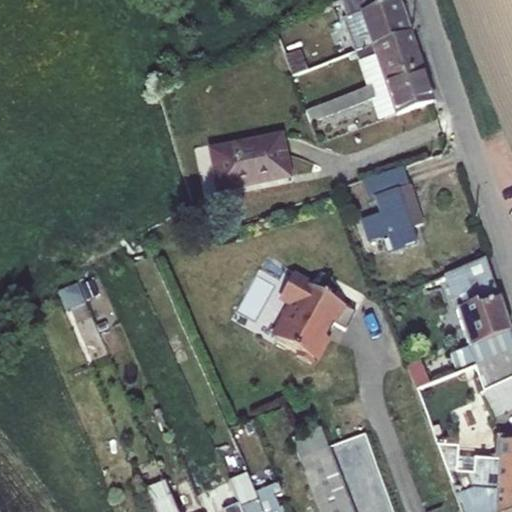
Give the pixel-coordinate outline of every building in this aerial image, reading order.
[(349,13),(376,2),(374,0),(344,0),(349,13)] [(408,34),(396,0),(392,0),(377,6),(361,13),(369,36),(358,40),(362,50),(408,34)] [(361,13),(377,6),(376,2),(349,13),(351,17),(361,13)] [(371,87),(420,68),(408,34),(362,50),(357,52),(360,63),(362,62),(371,87)] [(306,74),(298,54),(285,59),(293,80),(306,74)] [(383,120),(432,104),(420,68),(371,87),(306,113),(310,124),(376,100),(383,120)] [(283,136),(212,151),(220,189),(256,181),(256,184),(291,176),(283,136)] [(404,173),(363,186),(369,206),(376,203),(382,219),(363,225),(371,245),(389,239),(390,244),(386,245),(390,255),(417,246),(413,233),(423,230),(404,173)] [(476,368),(511,353),(511,332),(487,261),(447,278),(471,348),(454,354),(462,374),(476,368)] [(270,336),(314,361),(334,327),(345,333),(355,313),(289,276),(280,296),(290,301),(270,336)] [(486,395),(511,384),(511,353),(476,368),(486,395)] [(410,369),(419,393),(433,387),(423,364),(410,369)] [(493,421),(511,412),(511,384),(486,395),(482,397),(493,421)] [(279,511),(319,511),(292,441),(280,411),(251,422),(274,477),(283,499),(275,501),(278,511),(279,511),(280,511),(279,511)] [(242,441),(255,436),(250,424),(237,430),(242,441)] [(242,441),(237,430),(231,432),(236,443),(242,441)] [(292,441),(319,511),(351,511),(320,430),(292,441)] [(511,474),(511,443),(496,442),(495,461),(453,458),(454,442),(438,441),(438,447),(432,447),(446,485),(472,473),(511,474)] [(456,511),(511,511),(511,474),(472,473),(446,485),(456,511)] [(257,502),(260,511),(279,511),(280,511),(279,511),(278,511),(275,501),(283,499),(274,477),(251,485),(257,502)] [(176,511),(164,482),(143,492),(151,511),(176,511)] [(240,511),(260,511),(257,502),(240,509),(240,511)]
